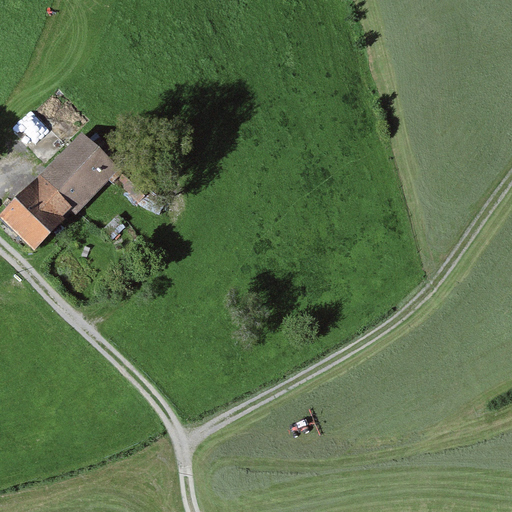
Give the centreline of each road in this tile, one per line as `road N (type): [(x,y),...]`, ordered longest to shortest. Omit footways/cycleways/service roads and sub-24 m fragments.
road 1 (track): [(182,444),(402,316),(511,178)]
road 2 (track): [(192,511),(182,444),(163,406),(0,243)]
